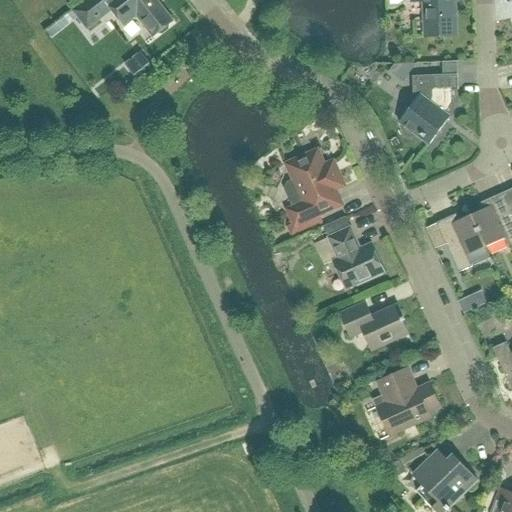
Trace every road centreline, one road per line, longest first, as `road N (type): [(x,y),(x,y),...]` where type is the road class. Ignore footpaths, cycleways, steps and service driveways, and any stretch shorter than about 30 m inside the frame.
road 1 (unclassified): [(311,511),(164,181),(121,152),(0,154)]
road 2 (residential): [(391,212),(340,110),(254,61),(201,0)]
road 3 (residential): [(391,212),(491,165),(500,144),(489,110),(484,0)]
road 4 (residential): [(511,428),(473,396),(391,212)]
road 5 (track): [(55,468),(67,491),(270,419)]
